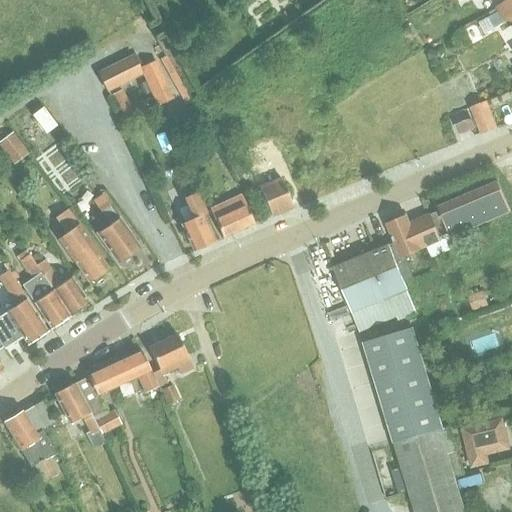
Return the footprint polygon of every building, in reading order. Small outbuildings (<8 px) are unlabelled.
[(499,12),(487,19),(478,24),(485,35),(493,30),(497,28),(510,21),(510,20),(511,18),(511,0),(507,0),(496,7),(499,12)] [(470,39),(481,33),(473,16),(462,22),(470,39)] [(430,50),(428,59),(437,61),(439,52),(430,50)] [(132,55),(96,73),(105,92),(141,75),(138,68),(132,55)] [(164,56),(158,59),(183,103),(189,100),(164,56)] [(500,60),(493,63),(498,72),(505,68),(500,60)] [(154,61),(138,68),(141,75),(155,105),(171,98),(154,61)] [(109,96),(123,123),(134,118),(121,90),(109,96)] [(23,117),(43,109),(36,93),(16,101),(23,117)] [(481,133),(496,128),(486,102),(471,108),(481,133)] [(454,113),(457,124),(472,119),(470,109),(454,113)] [(471,120),(457,126),(460,133),(474,128),(471,120)] [(0,145),(13,163),(26,153),(12,134),(0,142),(0,145)] [(271,216),(292,207),(280,178),(259,187),(271,216)] [(395,243),(389,246),(403,283),(413,278),(403,257),(426,247),(429,254),(462,239),(460,234),(510,212),(498,182),(438,207),(440,213),(430,217),(430,215),(409,224),(406,216),(386,225),(395,243)] [(193,251),(214,241),(202,215),(206,213),(196,192),(184,198),(193,218),(181,224),(193,251)] [(139,247),(109,204),(101,194),(92,200),(109,224),(96,233),(117,262),(139,247)] [(223,237),(254,223),(241,196),(215,208),(215,209),(210,211),(223,237)] [(57,239),(89,282),(108,269),(76,225),(66,211),(55,218),(65,233),(57,239)] [(3,250),(12,270),(22,266),(14,246),(3,250)] [(340,265),(333,268),(351,313),(359,333),(394,319),(398,317),(399,320),(416,314),(410,299),(406,290),(403,283),(389,246),(340,265)] [(70,317),(36,265),(26,250),(18,255),(32,278),(22,285),(33,302),(33,303),(51,329),(70,317)] [(44,260),(36,265),(70,317),(89,304),(71,277),(59,285),(57,282),(58,281),(44,260)] [(2,264),(0,265),(0,280),(14,302),(18,304),(5,313),(27,345),(47,332),(2,264)] [(481,292),(466,297),(471,312),(486,306),(481,292)] [(0,345),(1,347),(12,340),(0,321),(0,345)] [(412,328),(363,343),(394,444),(395,446),(443,432),(412,328)] [(189,366),(185,357),(175,335),(147,348),(157,370),(150,374),(155,384),(156,386),(165,383),(161,374),(175,367),(176,371),(189,366)] [(86,376),(72,384),(97,431),(98,431),(100,435),(118,425),(112,412),(105,416),(95,396),(131,379),(137,376),(144,392),(156,386),(155,384),(150,374),(140,352),(86,376)] [(463,380),(445,386),(450,402),(468,396),(463,380)] [(89,435),(97,431),(72,384),(52,394),(68,424),(80,418),(89,435)] [(166,404),(177,399),(170,385),(159,390),(166,404)] [(31,406),(44,427),(54,421),(42,400),(31,406)] [(31,406),(22,412),(34,433),(44,427),(31,406)] [(21,411),(2,423),(18,451),(19,451),(28,468),(32,466),(40,482),(56,475),(46,459),(53,456),(49,448),(40,431),(35,434),(34,433),(22,412),(21,411)] [(501,419),(459,430),(466,456),(470,470),(490,465),(488,456),(509,451),(501,419)] [(443,432),(395,446),(409,492),(408,493),(413,509),(413,511),(464,511),(454,477),(462,474),(448,430),(443,432)]
